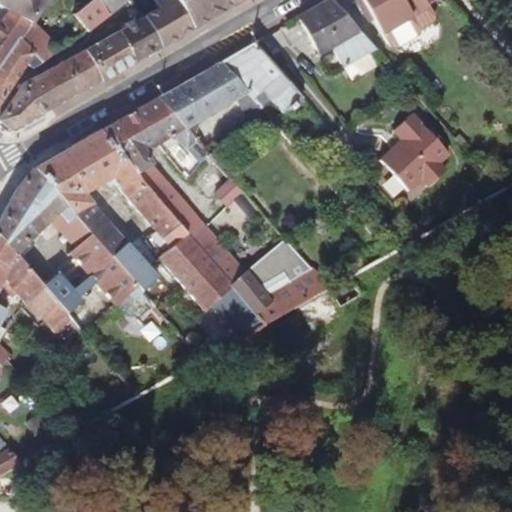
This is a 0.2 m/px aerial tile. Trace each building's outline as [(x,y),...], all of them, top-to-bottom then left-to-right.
[(32,21),(46,0),(0,0),(0,6),(8,11),(0,22),(0,65),(31,22),(32,21)] [(107,16),(96,0),(90,0),(73,14),(86,32),(107,16)] [(96,0),(107,16),(127,0),(96,0)] [(241,0),(153,0),(158,8),(143,17),(160,48),(241,0)] [(358,30),(330,0),(329,0),(298,18),(318,53),(331,46),(358,30)] [(429,7),(425,0),(361,0),(381,34),(383,34),(390,47),(395,48),(418,35),(420,30),(434,22),(435,16),(429,7)] [(509,5),(504,0),(488,0),(501,13),(509,5)] [(134,23),(143,17),(140,13),(135,16),(134,23)] [(160,48),(143,17),(134,23),(118,31),(134,63),(160,48)] [(0,101),(25,63),(30,67),(36,61),(38,64),(50,57),(48,45),(54,36),(32,21),(31,22),(0,65),(0,101)] [(368,53),(375,49),(358,30),(331,46),(343,67),(368,53)] [(134,63),(118,31),(84,50),(99,81),(102,82),(134,63)] [(302,99),(265,58),(254,46),(253,44),(252,44),(219,63),(245,94),(253,102),(263,93),(281,113),(286,109),(292,116),(297,111),(293,106),(302,99)] [(65,99),(99,81),(84,50),(43,73),(30,79),(24,81),(22,83),(21,85),(10,131),(60,103),(64,100),(65,99)] [(368,53),(343,67),(351,81),(376,67),(368,53)] [(185,129),(236,99),(247,118),(260,110),(253,102),(245,94),(219,63),(156,99),(185,129)] [(156,99),(99,132),(135,174),(149,166),(151,164),(142,151),(155,143),(156,145),(173,135),(186,149),(195,141),(185,129),(156,99)] [(447,154),(412,115),(393,131),(402,141),(380,161),(407,191),(421,179),(428,186),(445,170),(438,163),(447,154)] [(99,132),(32,170),(65,207),(74,217),(90,235),(141,293),(157,278),(127,244),(129,243),(120,233),(118,234),(84,195),(111,179),(169,247),(158,257),(204,311),(210,305),(218,314),(239,296),(230,284),(135,174),(99,132)] [(195,141),(186,149),(196,161),(207,155),(202,150),(195,141)] [(243,273),(149,166),(135,174),(230,284),(243,273)] [(65,207),(32,170),(30,170),(17,186),(0,217),(0,238),(15,255),(58,213),(67,223),(74,217),(65,207)] [(226,206),(240,193),(230,181),(214,194),(226,206)] [(141,293),(90,235),(70,253),(116,305),(125,317),(140,317),(151,307),(139,294),(141,293)] [(0,282),(3,277),(40,319),(42,318),(52,329),(67,314),(15,255),(0,238),(0,364),(0,365),(11,356),(0,347),(0,346),(0,324),(6,314),(5,308),(0,305),(0,282)] [(328,290),(330,289),(329,287),(312,268),(311,269),(284,240),(267,253),(269,256),(248,273),(245,271),(243,273),(230,284),(239,296),(262,326),(276,319),(326,291),(328,290)] [(73,291),(58,273),(43,286),(58,303),(71,291),(73,291)] [(362,296),(351,276),(330,289),(328,290),(339,309),(362,296)] [(71,291),(58,303),(68,313),(77,304),(77,295),(71,291)] [(260,363),(341,319),(326,291),(276,319),(262,326),(245,336),(260,363)] [(200,359),(192,351),(172,362),(178,372),(200,359)] [(0,475),(19,465),(0,442),(0,475)] [(94,479),(92,471),(68,478),(70,487),(94,479)]
